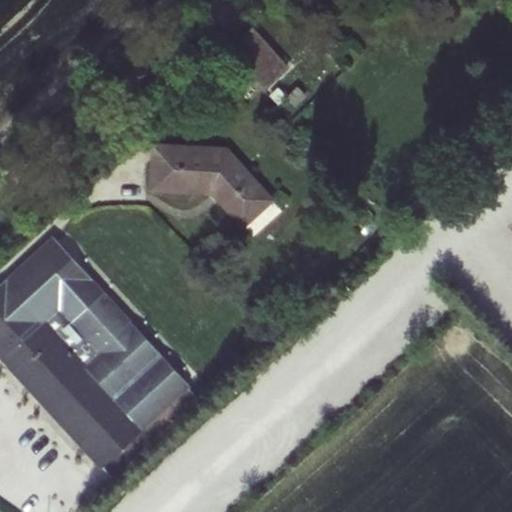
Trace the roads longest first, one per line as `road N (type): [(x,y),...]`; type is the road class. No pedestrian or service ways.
road 1 (unknown): [(162,511),(511,189)]
road 2 (track): [(183,0),(106,47),(0,145)]
